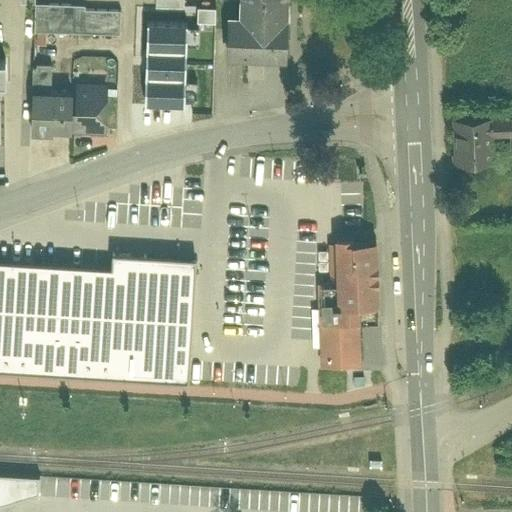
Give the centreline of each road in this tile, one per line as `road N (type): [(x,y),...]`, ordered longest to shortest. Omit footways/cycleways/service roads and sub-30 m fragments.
road 1 (residential): [(408,119),(337,119),(221,135),(0,206)]
road 2 (secondary): [(422,444),(408,119)]
